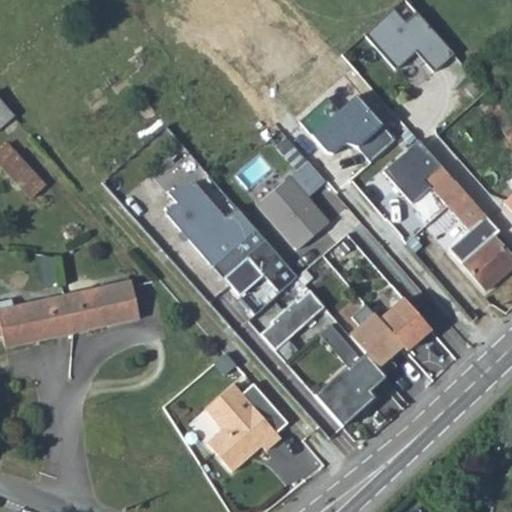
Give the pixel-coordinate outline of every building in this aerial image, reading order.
[(392,10),(362,38),(394,72),(413,54),(433,74),(453,57),(414,15),(402,25),(392,10)] [(342,92),(357,76),(341,58),(325,73),(342,92)] [(511,143),(511,122),(507,117),(498,106),(488,95),(476,106),(504,135),(511,143)] [(511,113),(511,103),(507,98),(498,106),(507,117),(511,113)] [(350,100),(308,136),(326,158),(341,146),(355,150),(368,164),(393,143),(350,100)] [(15,120),(0,101),(0,129),(2,132),(15,120)] [(485,291),(511,266),(511,260),(491,237),(497,232),(492,227),(474,206),(453,183),(430,157),(430,156),(416,143),(381,175),(410,205),(429,188),(468,232),(449,250),(485,291)] [(47,191),(11,148),(0,156),(0,163),(33,203),(47,191)] [(308,164),(257,207),(293,252),(327,225),(308,200),(325,185),(308,164)] [(165,216),(252,317),(296,278),(238,210),(224,220),(194,183),(167,195),(174,206),(165,216)] [(511,195),(503,204),(511,214),(511,195)] [(0,301),(0,335),(5,335),(8,347),(140,325),(133,286),(1,308),(0,301)] [(261,334),(275,351),(321,311),(308,295),(298,304),(294,301),(270,323),(273,326),(261,334)] [(401,302),(378,321),(401,350),(406,355),(430,332),(401,302)] [(349,338),(363,357),(377,372),(401,350),(378,321),(374,316),(349,338)] [(344,371),(315,398),(342,429),(374,400),(369,393),(384,380),(377,372),(363,357),(346,372),(344,371)] [(282,441),(234,386),(204,411),(219,433),(205,445),(231,476),(282,441)]
